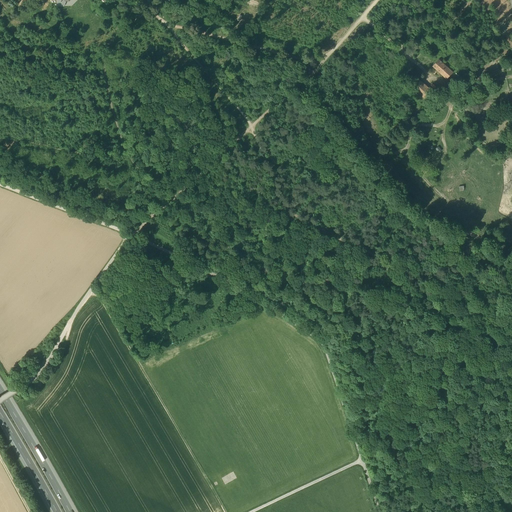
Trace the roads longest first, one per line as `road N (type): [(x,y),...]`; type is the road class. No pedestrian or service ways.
road 1 (track): [(131,233),(322,342),(379,511)]
road 2 (track): [(511,251),(405,201),(298,87)]
road 3 (track): [(252,126),(293,213),(373,254),(426,320)]
road 4 (track): [(225,511),(94,285)]
road 5 (track): [(150,5),(104,55),(110,96),(137,164),(187,183)]
road 6 (track): [(131,233),(46,361),(0,398)]
road 7 (track): [(327,56),(311,59),(163,21)]
road 8 (track): [(150,5),(252,126)]
road 9 (track): [(131,233),(0,183)]
road 10 (motorway): [(69,511),(0,391)]
road 11 (track): [(362,459),(250,511)]
